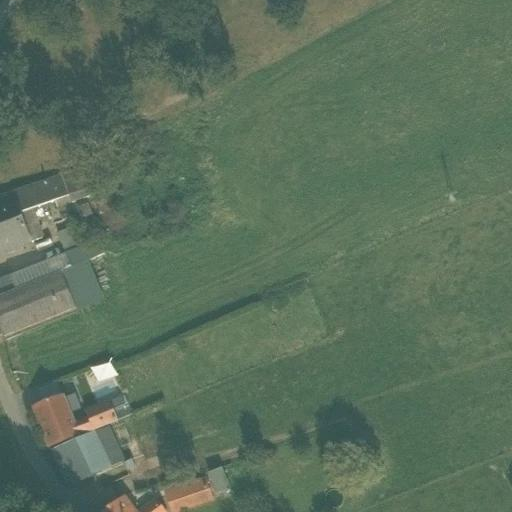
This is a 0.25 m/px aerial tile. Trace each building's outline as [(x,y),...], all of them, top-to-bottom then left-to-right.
[(70,199),(73,205),(93,198),(84,171),(62,179),(69,199),(70,199)] [(100,177),(105,189),(116,184),(110,172),(100,177)] [(15,196),(22,216),(32,212),(69,199),(62,179),(46,184),(15,196)] [(0,257),(33,245),(22,216),(15,196),(0,201),(0,257)] [(43,241),(32,212),(22,216),(33,245),(43,241)] [(58,236),(67,256),(87,247),(78,227),(58,236)] [(66,256),(66,257),(72,269),(82,265),(105,255),(99,241),(87,247),(67,256),(66,256)] [(59,275),(72,269),(66,257),(10,279),(17,294),(19,293),(19,294),(60,277),(59,275)] [(62,277),(76,310),(98,302),(82,265),(72,269),(59,275),(60,277),(62,277)] [(19,293),(17,294),(0,301),(0,328),(5,340),(76,310),(62,277),(60,277),(19,294),(19,293)] [(0,301),(17,294),(10,279),(10,278),(0,282),(0,301)] [(89,421),(86,414),(79,396),(65,401),(75,426),(89,421)] [(50,450),(80,438),(75,426),(65,401),(64,399),(34,411),(50,450)] [(89,421),(93,433),(118,423),(110,404),(86,414),(89,421)] [(140,420),(145,430),(159,423),(155,414),(140,420)] [(89,421),(75,426),(80,438),(93,433),(89,421)] [(110,431),(93,437),(109,471),(125,463),(110,431)] [(52,453),(69,490),(109,471),(93,437),(93,436),(52,453)] [(210,473),(215,493),(228,490),(223,470),(210,473)] [(168,497),(173,511),(181,511),(212,502),(205,484),(168,497)] [(109,511),(163,511),(156,502),(142,511),(133,511),(126,500),(109,511)]
